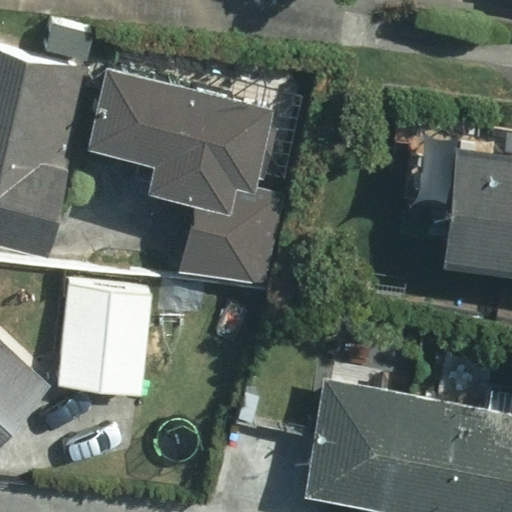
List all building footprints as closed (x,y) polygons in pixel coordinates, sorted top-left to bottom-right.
[(141,178),(189,187),(176,258),(263,274),(278,195),(231,186),(234,172),(249,174),(265,87),(88,54),(94,30),(57,22),(51,47),(0,35),(0,238),(42,249),(69,137),(146,152),(141,178)] [(511,143),(446,138),(436,260),(511,266),(511,143)] [(169,348),(146,346),(151,286),(67,279),(59,382),(143,389),(143,382),(166,384),(169,348)] [(0,326),(0,426),(50,375),(0,326)] [(511,511),(511,403),(325,372),(305,493),(416,511),(511,511)]
